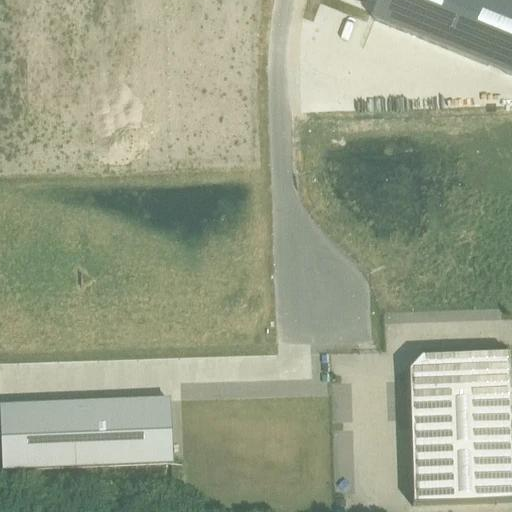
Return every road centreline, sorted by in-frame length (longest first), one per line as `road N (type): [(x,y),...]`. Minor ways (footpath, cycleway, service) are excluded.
road 1 (unclassified): [(293,318),(280,125),(281,28),(290,0)]
road 2 (unknown): [(285,229),(342,269),(386,459)]
